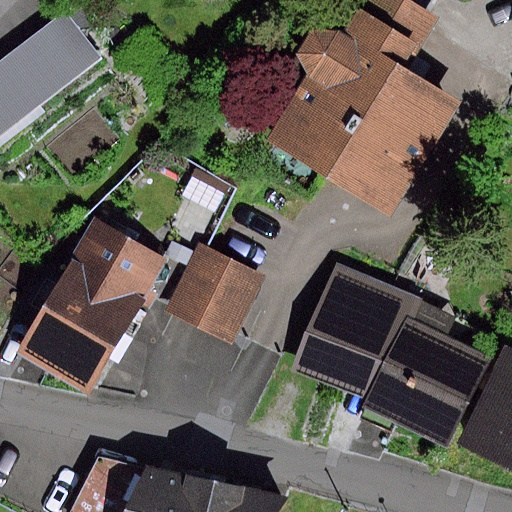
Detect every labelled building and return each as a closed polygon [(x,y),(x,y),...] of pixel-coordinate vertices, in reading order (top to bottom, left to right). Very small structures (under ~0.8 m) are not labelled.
[(435,18),(403,0),(348,0),(331,31),(305,30),(294,53),(304,77),(265,144),(387,215),(454,102),(403,73),(435,18)] [(65,25),(0,74),(0,143),(99,68),(65,25)] [(164,260),(97,221),(20,353),(87,392),(164,260)] [(262,275),(201,246),(170,309),(230,338),(262,275)] [(454,317),(333,262),(287,371),(360,397),(356,407),(444,447),(486,357),(444,336),(454,317)] [(511,330),(460,444),(511,467),(511,330)] [(79,511),(117,511),(139,469),(96,458),(70,508),(79,511)] [(117,511),(278,511),(284,504),(139,469),(117,511)]
